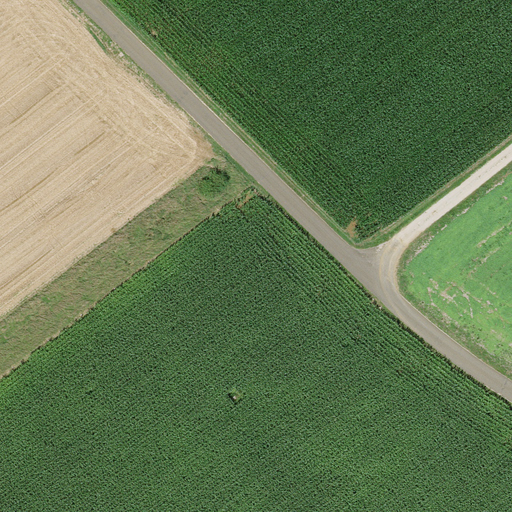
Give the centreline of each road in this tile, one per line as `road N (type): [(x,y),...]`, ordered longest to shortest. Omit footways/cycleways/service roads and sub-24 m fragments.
road 1 (unclassified): [(84,0),(359,275),(511,393)]
road 2 (track): [(511,151),(359,275)]
